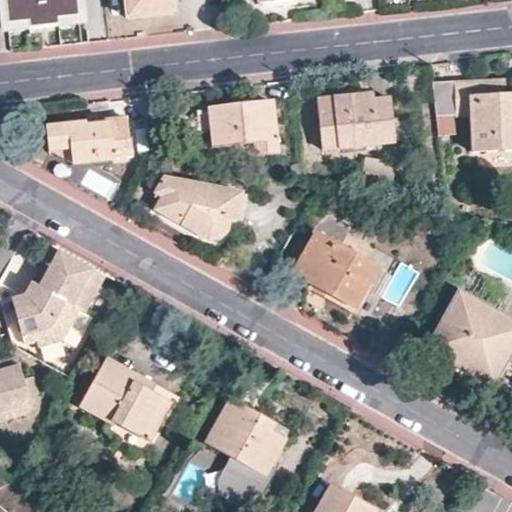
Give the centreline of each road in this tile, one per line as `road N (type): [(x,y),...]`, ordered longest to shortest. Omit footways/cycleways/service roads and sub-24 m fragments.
road 1 (residential): [(0,183),(511,469)]
road 2 (residential): [(0,82),(511,23)]
